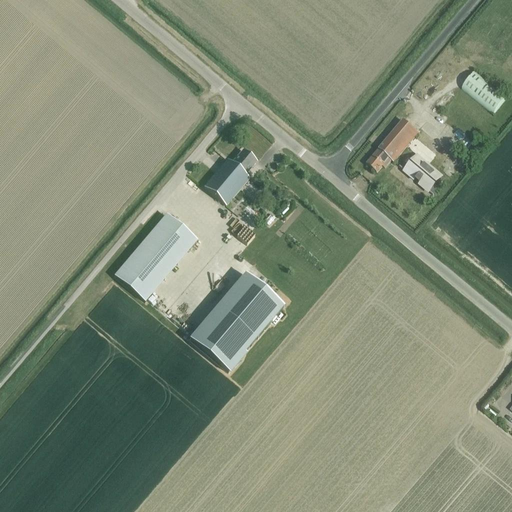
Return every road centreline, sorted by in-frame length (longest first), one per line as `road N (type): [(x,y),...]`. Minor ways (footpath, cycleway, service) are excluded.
road 1 (unclassified): [(0,386),(239,104)]
road 2 (unclassified): [(511,327),(327,173)]
road 3 (unclassified): [(327,173),(474,0)]
road 4 (unclassified): [(239,104),(115,0)]
